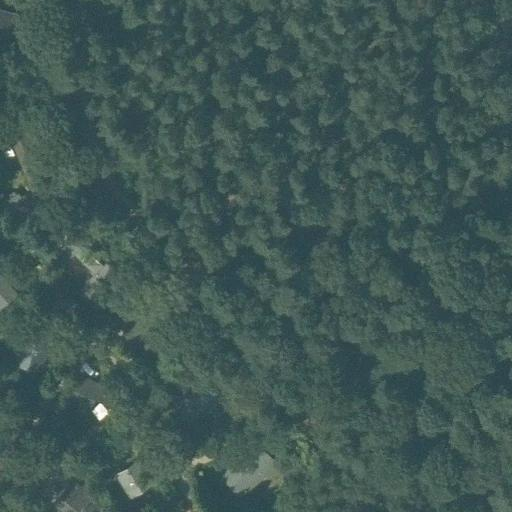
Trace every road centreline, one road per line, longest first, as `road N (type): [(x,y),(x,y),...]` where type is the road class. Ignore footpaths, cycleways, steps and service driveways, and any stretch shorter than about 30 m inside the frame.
road 1 (track): [(107,0),(105,132),(119,173),(412,511)]
road 2 (track): [(206,276),(511,191)]
